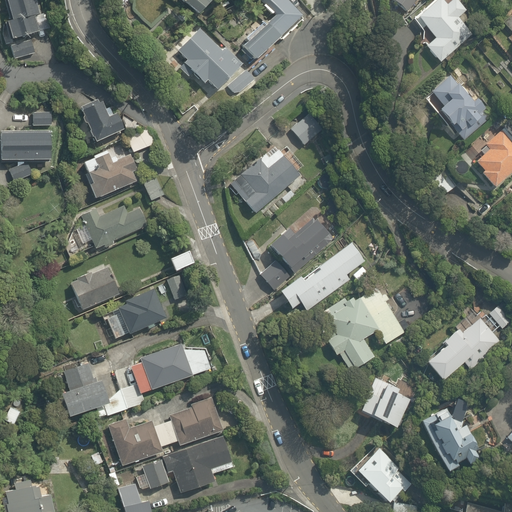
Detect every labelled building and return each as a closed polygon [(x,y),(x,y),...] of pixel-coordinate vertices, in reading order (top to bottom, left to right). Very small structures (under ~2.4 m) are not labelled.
[(4,0),(11,21),(3,23),(9,43),(13,59),(34,53),(30,37),(37,35),(31,15),(38,13),(34,0),(4,0)] [(167,0),(172,4),(176,0),(178,0),(179,1),(180,0),(181,0),(196,15),(208,4),(204,0),(167,0)] [(299,16),(284,0),(260,0),(263,3),(260,6),(268,14),(270,13),(272,16),(239,47),(252,60),(299,16)] [(389,0),(405,12),(414,0),(389,0)] [(421,6),(408,16),(422,33),(425,30),(433,40),(423,48),(436,64),(472,34),(459,18),(467,11),(458,0),(451,0),(446,4),(443,0),(433,0),(423,9),(421,6)] [(220,51),(199,29),(176,51),(185,61),(176,70),(186,80),(193,73),(202,83),(204,81),(214,91),(224,82),(237,69),(235,66),(240,61),(225,46),(220,51)] [(252,77),(241,66),(237,69),(224,82),(235,94),(252,77)] [(464,139),(490,114),(460,81),(457,84),(448,75),(422,99),(437,115),(440,113),(464,139)] [(102,108),(100,102),(79,111),(92,142),(122,129),(115,113),(112,114),(109,106),(102,108)] [(30,114),(30,125),(49,125),(49,114),(30,114)] [(302,114),(287,125),(301,144),(316,132),(302,114)] [(480,172),(492,186),(511,169),(511,140),(502,128),(483,144),(488,149),(475,161),(483,170),(480,172)] [(127,139),(132,151),(152,143),(146,130),(127,139)] [(0,133),(0,159),(46,160),(46,134),(0,133)] [(93,157),(82,161),(90,180),(84,182),(91,200),(136,182),(131,172),(134,170),(129,156),(118,160),(116,154),(111,156),(108,149),(92,156),(93,157)] [(281,155),(276,150),(268,157),(263,152),(256,158),(258,160),(229,185),(254,214),(298,176),(295,171),(301,165),(288,149),(281,155)] [(6,169),(11,184),(31,177),(25,162),(6,169)] [(444,174),(432,182),(441,196),(453,187),(444,174)] [(156,177),(142,184),(149,200),(163,193),(156,177)] [(96,208),(79,214),(93,249),(102,246),(103,248),(113,244),(112,240),(147,226),(139,206),(126,212),(123,204),(98,213),(96,208)] [(272,291),(331,238),(319,224),(317,227),(310,219),(295,233),(289,226),(268,244),(279,257),(258,275),(272,291)] [(299,276),(278,290),(290,308),(299,301),(305,311),(349,280),(345,275),(350,271),(356,280),(365,273),(360,265),(363,262),(350,243),(300,278),(299,276)] [(193,262),(187,251),(169,259),(174,270),(193,262)] [(80,310),(117,294),(105,267),(68,282),(80,310)] [(180,274),(165,280),(172,300),(188,294),(180,274)] [(147,328),(152,326),(151,324),(164,319),(152,289),(123,301),(124,303),(114,307),(115,309),(100,315),(103,322),(105,321),(112,339),(122,335),(126,333),(127,334),(146,326),(147,328)] [(365,337),(369,335),(375,345),(382,341),(383,343),(401,331),(383,301),(387,299),(383,293),(380,295),(377,290),(362,299),(357,289),(311,317),(334,354),(336,353),(348,372),(376,354),(365,337)] [(468,370),(500,345),(478,317),(460,333),(459,333),(458,333),(457,332),(456,332),(455,332),(454,332),(453,333),(452,333),(451,333),(450,333),(449,334),(448,334),(447,335),(446,336),(445,336),(445,337),(444,337),(444,338),(443,339),(442,340),(442,341),(442,342),(441,342),(441,343),(441,344),(441,345),(441,346),(441,347),(441,348),(424,361),(439,380),(462,362),(468,370)] [(207,368),(201,350),(182,350),(180,343),(136,359),(138,364),(129,367),(139,393),(207,368)] [(67,416),(105,402),(102,397),(96,379),(91,381),(85,364),(63,371),(64,374),(63,375),(69,390),(62,393),(62,395),(58,395),(58,400),(62,401),(67,416)] [(131,386),(124,367),(111,371),(119,391),(102,397),(109,415),(138,404),(131,386)] [(379,380),(374,377),(358,409),(394,427),(409,399),(396,392),(397,390),(387,384),(389,381),(381,377),(379,380)] [(167,420),(161,422),(160,416),(135,425),(132,416),(106,424),(119,465),(160,452),(158,447),(175,441),(177,446),(220,432),(207,391),(187,399),(186,399),(185,399),(185,400),(184,400),(183,400),(183,401),(182,401),(181,402),(180,403),(180,404),(179,404),(179,405),(179,406),(178,406),(178,407),(178,408),(178,409),(178,410),(178,411),(166,415),(167,420)] [(10,424),(17,410),(8,406),(1,419),(10,424)] [(468,430),(464,422),(449,418),(445,409),(418,421),(444,475),(463,466),(464,468),(478,462),(481,447),(480,444),(472,428),(468,430)] [(167,482),(169,481),(166,473),(171,472),(174,481),(178,493),(210,482),(208,475),(230,467),(220,436),(139,464),(148,488),(167,482)] [(390,460),(381,450),(374,457),(371,454),(355,470),(386,502),(400,488),(402,491),(409,483),(388,461),(390,460)] [(114,486),(119,484),(114,470),(103,474),(108,488),(114,486)] [(52,511),(49,494),(44,495),(42,483),(32,485),(30,478),(10,482),(10,485),(6,486),(8,492),(2,493),(5,511),(52,511)] [(119,484),(114,486),(122,511),(148,511),(149,511),(138,478),(119,484)] [(511,511),(466,498),(462,511),(511,511)]
